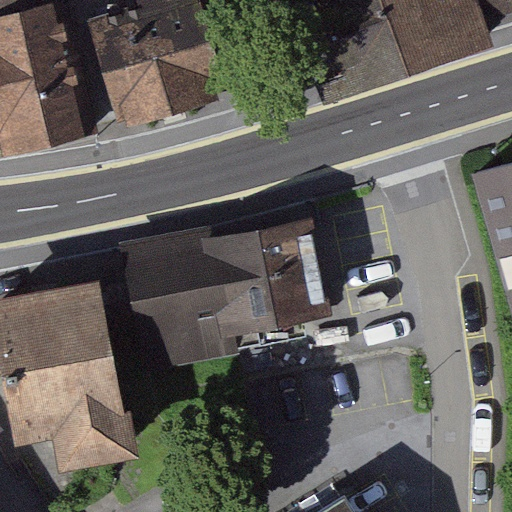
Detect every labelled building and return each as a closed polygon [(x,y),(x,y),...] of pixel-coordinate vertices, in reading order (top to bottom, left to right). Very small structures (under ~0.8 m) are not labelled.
[(0,0),(0,10),(34,0),(0,0)] [(212,0),(198,0),(101,29),(131,129),(241,97),(212,0)] [(296,0),(281,5),(311,103),(458,59),(450,34),(439,0),(296,0)] [(511,0),(439,0),(450,34),(511,14),(511,0)] [(74,4),(0,21),(0,101),(14,158),(106,136),(74,4)] [(511,167),(470,179),(508,322),(511,320),(511,167)] [(317,234),(130,268),(149,373),(244,355),(240,334),(332,317),(317,234)] [(104,292),(0,311),(0,325),(20,434),(63,426),(70,463),(133,451),(104,292)] [(360,511),(344,485),(300,511),(360,511)]
